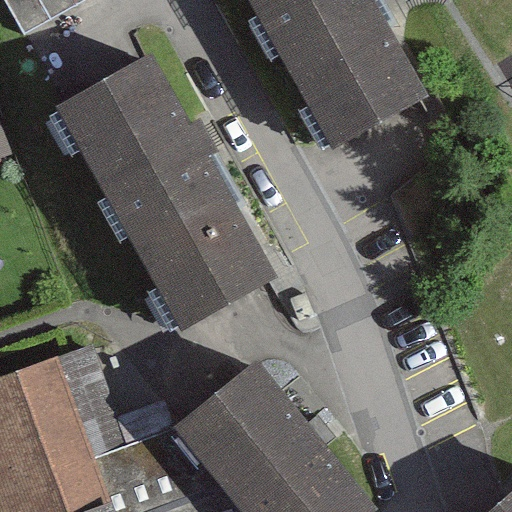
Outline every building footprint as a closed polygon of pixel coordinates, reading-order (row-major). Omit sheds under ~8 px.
[(85,0),(0,0),(0,17),(14,41),(85,0)] [(345,0),(205,0),(289,157),(398,99),(345,0)] [(274,268),(144,60),(30,131),(160,339),(274,268)] [(0,378),(0,511),(211,511),(149,452),(136,444),(123,448),(93,350),(0,378)] [(366,511),(381,497),(238,360),(149,452),(211,511),(366,511)] [(511,511),(511,498),(496,511),(511,511)]
